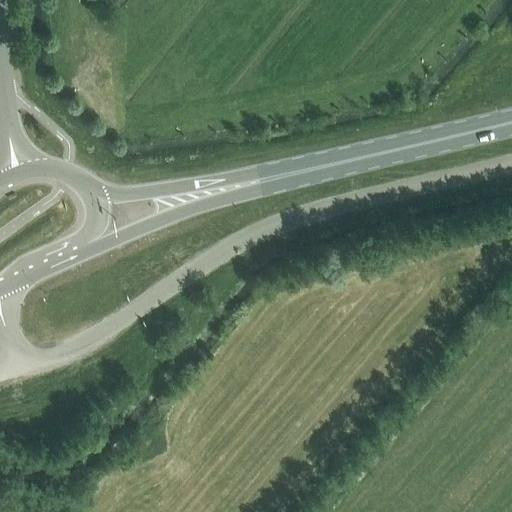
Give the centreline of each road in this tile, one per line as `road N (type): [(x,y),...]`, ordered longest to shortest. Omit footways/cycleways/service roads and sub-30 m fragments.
road 1 (unclassified): [(21,367),(93,340),(202,262),(281,221),(511,162)]
road 2 (primary): [(85,253),(301,171)]
road 3 (primary): [(511,124),(301,171)]
road 4 (primary): [(301,171),(93,191)]
road 5 (tertiary): [(14,173),(0,45)]
